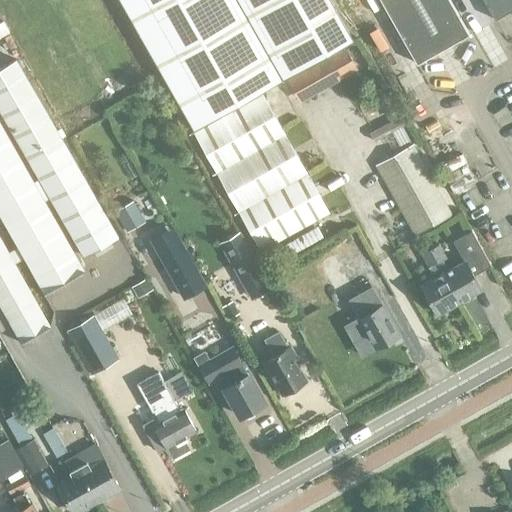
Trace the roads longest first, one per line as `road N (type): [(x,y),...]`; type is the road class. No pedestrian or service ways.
road 1 (tertiary): [(231,511),(511,354)]
road 2 (unknown): [(151,511),(88,413),(32,365),(0,313)]
